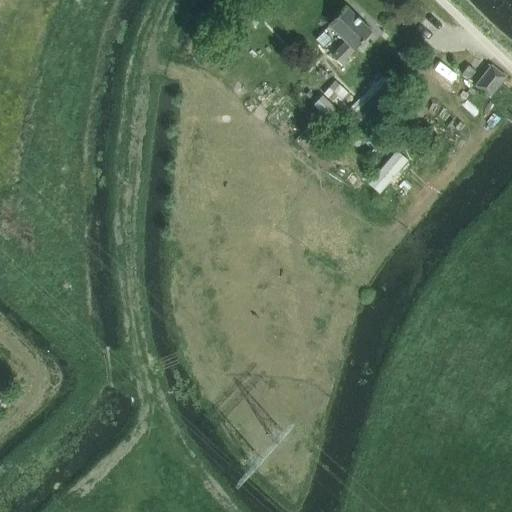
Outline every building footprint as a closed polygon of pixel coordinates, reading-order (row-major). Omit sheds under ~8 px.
[(346,6),(328,25),(346,42),(332,56),(340,64),(372,32),(346,6)] [(257,11),(249,19),(255,25),(264,17),(257,11)] [(442,60),(442,74),(455,75),(456,61),(442,60)] [(475,72),(469,66),(462,74),(469,80),(475,72)] [(506,77),(491,66),(475,85),(490,97),(506,77)] [(389,81),(355,114),(364,124),(398,91),(389,81)] [(348,107),(360,95),(350,85),(338,97),(348,107)] [(290,102),(278,116),(307,142),(319,127),(290,102)] [(315,153),(337,167),(345,154),(324,140),(315,153)]
